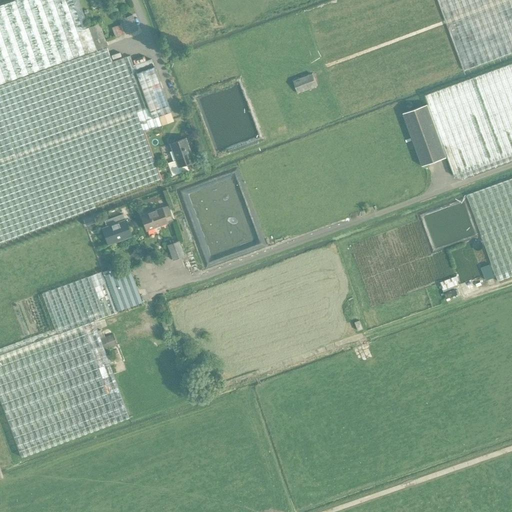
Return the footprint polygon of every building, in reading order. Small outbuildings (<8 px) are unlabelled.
[(0,84),(28,74),(96,50),(107,46),(99,23),(88,27),(78,0),(14,0),(0,5),(0,84)] [(511,0),(437,0),(463,71),(470,69),(506,55),(511,53),(511,0)] [(126,33),(137,29),(132,14),(120,19),(126,33)] [(115,37),(125,34),(121,24),(112,28),(115,37)] [(112,62),(107,49),(82,57),(0,86),(0,242),(119,199),(161,183),(143,131),(173,121),(170,112),(171,111),(159,77),(158,77),(151,59),(133,65),(130,56),(112,62)] [(511,62),(425,95),(428,104),(405,112),(403,113),(422,165),(423,165),(447,157),(454,174),(462,178),(511,160),(511,62)] [(298,93),(317,86),(313,74),(294,81),(298,93)] [(185,138),(170,144),(176,160),(167,163),(172,176),(188,170),(186,164),(193,161),(185,138)] [(511,178),(467,195),(498,281),(511,275),(511,178)] [(146,230),(173,220),(168,206),(141,215),(146,230)] [(125,220),(123,214),(105,220),(107,226),(102,228),(108,244),(131,236),(125,220)] [(179,240),(167,244),(173,260),(184,256),(179,240)] [(486,280),(496,276),(491,264),(481,267),(486,280)] [(56,334),(0,354),(0,400),(21,457),(130,417),(105,349),(100,338),(94,320),(115,313),(117,312),(117,311),(142,302),(128,266),(117,270),(116,267),(103,272),(102,271),(42,293),(55,329),(56,334)] [(443,293),(457,287),(456,282),(458,280),(456,276),(439,282),(443,293)] [(359,320),(354,322),(357,330),(362,328),(359,320)] [(179,368),(175,356),(162,361),(169,384),(176,381),(173,370),(179,368)] [(358,359),(361,368),(366,366),(363,357),(358,359)]
